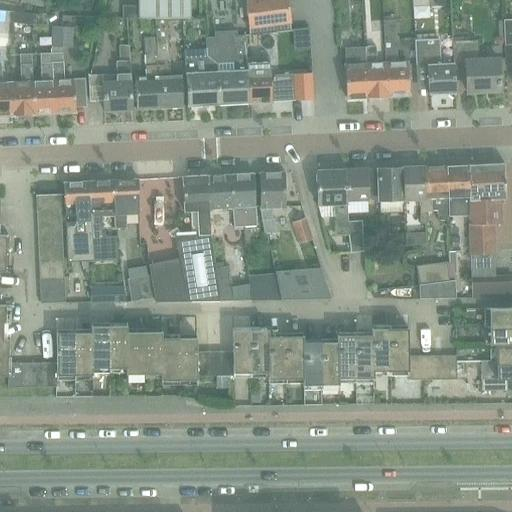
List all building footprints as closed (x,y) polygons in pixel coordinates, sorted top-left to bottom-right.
[(138,0),(138,5),(122,5),(122,18),(155,18),(167,18),(190,19),(190,0),(138,0)] [(287,0),(245,0),(249,28),(249,35),(291,30),(290,23),(291,23),(287,0)] [(412,0),(413,18),(429,17),(428,0),(412,0)] [(0,10),(0,20),(13,22),(14,12),(0,10)] [(14,12),(13,22),(13,24),(33,26),(34,15),(14,12)] [(167,18),(155,18),(156,38),(160,108),(183,107),(181,74),(171,75),(170,52),(167,18)] [(398,62),(396,20),(383,21),(385,43),(386,63),(388,96),(409,95),(407,61),(398,62)] [(52,47),(62,47),(63,27),(53,27),(52,47)] [(73,27),(63,27),(62,47),(72,47),(73,27)] [(217,65),(217,71),(218,96),(213,97),(213,106),(249,104),(246,58),(246,54),(245,35),(237,35),(237,32),(214,33),(214,37),(205,38),(206,56),(217,65)] [(160,108),(156,38),(144,38),(145,54),(146,77),(135,77),(136,110),(160,108)] [(414,40),(415,46),(416,66),(427,65),(428,95),(455,93),(454,70),(453,62),(440,63),(439,39),(414,40)] [(453,42),(453,62),(454,70),(466,69),(467,93),(499,91),(498,59),(479,59),(478,41),(453,42)] [(119,46),(120,61),(116,61),(116,75),(89,76),(90,102),(103,101),(104,111),(132,110),(130,61),(129,46),(119,46)] [(375,47),(366,48),(368,97),(388,96),(386,63),(376,63),(375,47)] [(368,97),(366,48),(344,49),(346,98),(368,97)] [(194,50),(184,50),(187,107),(213,106),(213,97),(218,96),(217,71),(198,72),(198,64),(195,64),(194,50)] [(64,80),(62,53),(51,54),(54,113),(75,112),(75,107),(86,107),(85,79),(64,80)] [(32,64),(31,54),(19,55),(19,64),(20,81),(12,82),(14,115),(35,114),(33,81),(32,64)] [(54,113),(51,54),(40,54),(41,81),(33,81),(35,114),(54,113)] [(269,57),(246,58),(249,104),(272,102),(271,100),(270,75),(269,57)] [(2,65),(0,65),(0,115),(14,115),(12,82),(3,82),(2,70),(2,65)] [(311,73),(270,75),(272,102),(303,100),(313,100),(311,73)] [(505,199),(504,163),(468,165),(470,214),(470,221),(471,253),(494,252),(493,224),(501,224),(500,199),(505,199)] [(470,214),(468,165),(445,166),(448,215),(470,214)] [(448,215),(445,166),(425,167),(427,212),(428,212),(433,212),(433,210),(437,211),(437,221),(448,220),(448,215)] [(427,212),(425,167),(402,168),(404,201),(419,200),(420,219),(420,223),(428,223),(428,212),(427,212)] [(367,168),(345,169),(347,201),(379,200),(378,169),(367,169),(367,168)] [(404,201),(402,168),(378,169),(379,200),(379,202),(404,201)] [(348,221),(347,201),(345,169),(316,170),(318,205),(333,205),(335,235),(348,235),(348,221)] [(285,172),(259,173),(260,193),(261,209),(264,233),(274,233),(274,219),(272,219),(271,208),(285,208),(285,172)] [(254,174),(230,175),(231,209),(232,227),(256,226),(255,194),(254,174)] [(231,209),(230,175),(206,176),(207,210),(231,209)] [(208,218),(207,210),(206,176),(182,177),(184,212),(197,211),(198,234),(174,235),(179,259),(188,301),(220,301),(215,270),(209,237),(208,228),(208,218)] [(140,215),(138,179),(113,180),(114,215),(114,219),(115,229),(126,228),(125,215),(138,214),(138,215),(140,215)] [(114,215),(113,180),(88,182),(91,245),(92,245),(93,261),(117,260),(115,236),(103,237),(102,226),(96,226),(95,215),(114,215)] [(91,245),(88,182),(64,183),(67,262),(93,261),(92,245),(91,245)] [(60,195),(36,196),(36,208),(61,207),(60,195)] [(61,219),(61,207),(36,208),(37,220),(61,219)] [(312,240),(305,218),(292,222),(299,244),(312,240)] [(62,231),(61,219),(37,220),(37,232),(62,231)] [(362,234),(361,221),(348,221),(348,235),(349,252),(363,251),(362,234)] [(62,243),(62,231),(37,232),(38,244),(62,243)] [(425,232),(405,234),(406,246),(426,244),(425,232)] [(63,254),(62,243),(38,244),(38,255),(63,254)] [(494,252),(471,253),(472,270),(495,269),(494,252)] [(63,266),(63,254),(38,255),(39,267),(63,266)] [(188,301),(179,259),(149,265),(151,275),(156,298),(157,302),(188,301)] [(418,285),(449,281),(447,263),(416,267),(418,285)] [(64,278),(63,266),(39,267),(39,279),(64,278)] [(228,268),(215,270),(220,301),(234,301),(228,268)] [(274,272),(275,274),(281,300),(331,299),(320,268),(274,272)] [(281,300),(275,274),(248,277),(250,300),(281,300)] [(156,298),(151,275),(128,280),(133,303),(156,298)] [(64,289),(64,278),(39,279),(39,290),(64,289)] [(449,281),(418,285),(420,299),(456,299),(455,280),(449,281)] [(65,302),(64,289),(39,290),(40,303),(65,302)] [(511,308),(486,309),(486,310),(488,310),(489,327),(511,326),(511,308)] [(75,331),(74,331),(75,375),(91,375),(91,378),(92,378),(91,324),(91,333),(74,334),(75,331)] [(109,371),(109,324),(108,324),(108,327),(92,327),(92,324),(91,324),(92,378),(93,378),(93,369),(109,368),(109,371)] [(109,327),(109,324),(109,371),(110,371),(110,368),(126,368),(126,379),(127,379),(126,324),(126,327),(109,327)] [(127,324),(126,324),(127,379),(127,375),(144,375),(144,379),(144,330),(143,330),(143,333),(127,333),(127,324)] [(511,326),(489,327),(489,345),(497,345),(511,344),(511,326)] [(373,381),(372,327),(372,336),(355,336),(355,334),(355,381),(356,381),(356,377),(372,376),(372,381),(373,381)] [(372,327),(373,381),(373,370),(390,370),(390,374),(389,327),(389,330),(373,330),(372,327)] [(390,327),(389,327),(390,374),(391,374),(391,370),(407,370),(407,356),(407,327),(406,327),(406,330),(390,330),(390,327)] [(251,329),(250,329),(251,377),(252,377),(252,372),(268,372),(268,382),(269,382),(268,328),(267,328),(267,331),(251,331),(251,329)] [(268,328),(269,382),(269,378),(285,377),(285,382),(286,382),(285,335),(285,337),(268,338),(268,328)] [(233,329),(232,329),(233,351),(221,352),(221,377),(234,377),(233,329)] [(233,329),(234,377),(234,372),(250,372),(250,377),(251,377),(250,329),(250,331),(233,331),(233,329)] [(161,383),(161,330),(160,330),(161,333),(144,333),(144,330),(144,379),(145,379),(145,375),(161,375),(161,383)] [(162,330),(161,330),(161,383),(162,383),(162,379),(178,379),(179,383),(178,336),(178,339),(162,339),(162,330)] [(56,331),(57,363),(57,375),(75,375),(74,331),(73,331),(74,334),(57,334),(57,331),(56,331)] [(286,335),(285,335),(286,382),(286,377),(303,377),(303,388),(303,334),(302,334),(302,337),(286,337),(286,335)] [(303,334),(303,388),(304,388),(304,384),(320,383),(320,388),(321,388),(320,341),(320,343),(303,344),(303,334)] [(338,388),(337,334),(337,343),(321,343),(321,341),(320,341),(321,388),(321,383),(338,383),(338,388)] [(355,381),(355,334),(354,334),(354,336),(338,337),(338,334),(337,334),(338,388),(339,388),(339,377),(355,377),(355,381)] [(197,383),(196,336),(195,336),(195,339),(179,339),(179,336),(178,336),(179,383),(180,383),(180,379),(196,379),(196,383),(197,383)] [(197,352),(196,336),(197,383),(197,377),(209,377),(208,352),(197,352)] [(0,357),(7,357),(7,341),(10,341),(10,340),(1,340),(0,339),(0,357)] [(511,344),(497,345),(497,361),(511,360),(511,344)] [(221,377),(221,352),(208,352),(209,377),(221,377)] [(420,380),(420,356),(407,356),(407,370),(407,380),(420,380)] [(432,380),(432,356),(420,356),(420,380),(432,380)] [(444,380),(445,356),(432,356),(432,380),(444,380)] [(456,356),(455,356),(445,356),(444,380),(456,380),(456,356)] [(7,357),(0,357),(0,375),(9,376),(9,363),(10,357),(7,357)] [(511,360),(497,361),(497,378),(481,378),(481,391),(507,391),(507,379),(511,379),(511,360)] [(20,388),(20,363),(9,363),(9,376),(11,376),(11,388),(20,388)] [(32,388),(32,363),(20,363),(20,388),(32,388)] [(45,388),(44,363),(32,363),(32,388),(45,388)] [(57,388),(57,375),(57,363),(44,363),(45,388),(57,388)]
